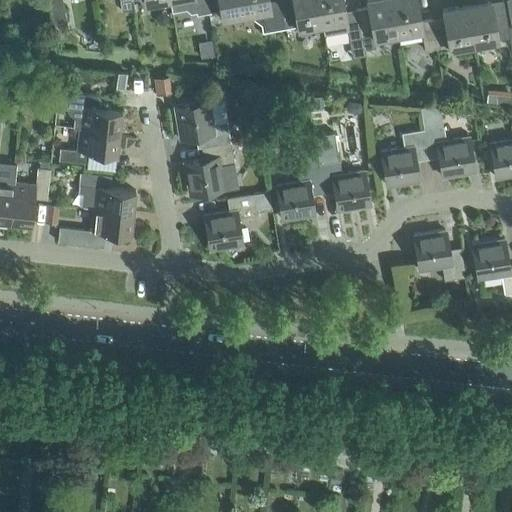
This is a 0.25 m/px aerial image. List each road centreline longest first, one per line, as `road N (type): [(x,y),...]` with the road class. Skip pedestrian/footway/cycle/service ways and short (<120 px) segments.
road 1 (tertiary): [(0,320),(417,369)]
road 2 (residential): [(511,205),(470,199),(411,208),(376,251),(240,274),(171,269)]
road 3 (residential): [(171,269),(146,97)]
road 4 (residential): [(171,269),(0,246)]
